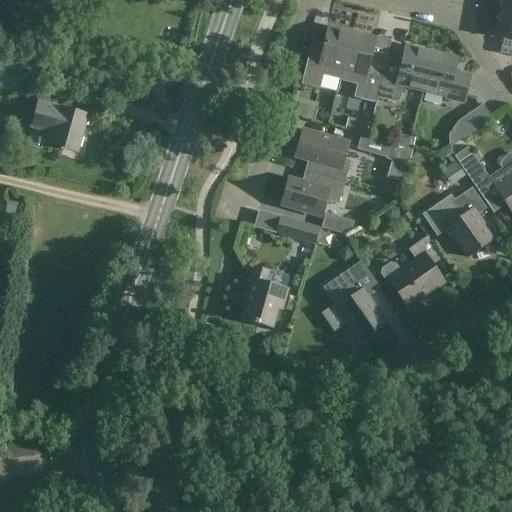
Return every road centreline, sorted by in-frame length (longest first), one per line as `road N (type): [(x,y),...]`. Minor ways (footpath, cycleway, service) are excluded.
road 1 (tertiary): [(96,511),(94,438),(108,365),(220,0)]
road 2 (unclassified): [(204,511),(511,306)]
road 3 (residential): [(242,211),(311,0)]
